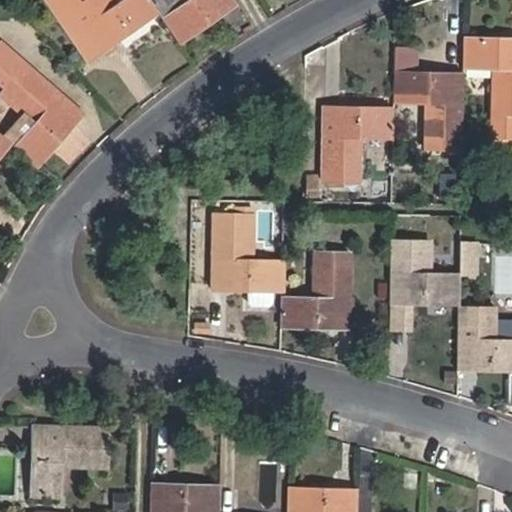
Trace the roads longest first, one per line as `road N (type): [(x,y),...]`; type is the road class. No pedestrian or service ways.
road 1 (residential): [(368,0),(246,70),(65,237)]
road 2 (residential): [(142,332),(511,438)]
road 3 (residential): [(10,329),(142,332)]
road 4 (residential): [(65,237),(142,332)]
